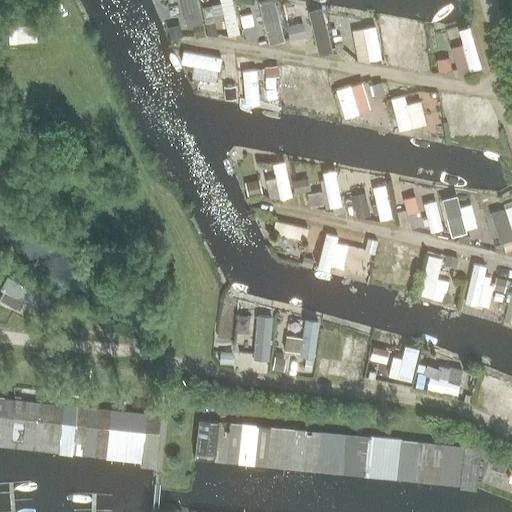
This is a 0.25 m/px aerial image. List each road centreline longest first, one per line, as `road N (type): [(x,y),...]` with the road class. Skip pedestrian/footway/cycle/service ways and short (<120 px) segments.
road 1 (track): [(501,97),(188,42)]
road 2 (track): [(511,262),(265,210)]
